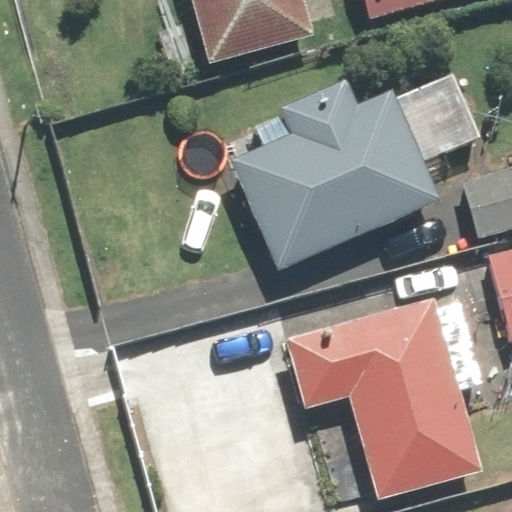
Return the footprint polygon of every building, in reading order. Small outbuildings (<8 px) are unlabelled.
[(193,0),(211,63),(313,35),(302,0),(193,0)] [(365,0),(370,18),(435,0),(365,0)] [(231,160),(279,269),(440,198),(392,90),(357,105),(347,80),(280,109),(291,134),(231,160)] [(511,170),(464,183),(479,237),(511,227),(511,170)] [(511,250),(490,256),(511,337),(511,250)] [(481,471),(434,300),(288,340),(306,407),(351,395),(379,499),(481,471)]
